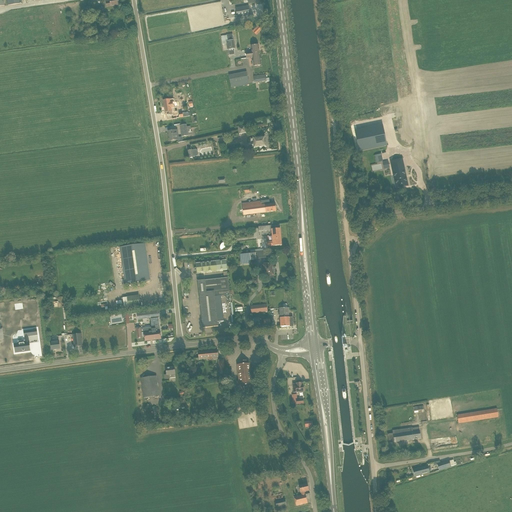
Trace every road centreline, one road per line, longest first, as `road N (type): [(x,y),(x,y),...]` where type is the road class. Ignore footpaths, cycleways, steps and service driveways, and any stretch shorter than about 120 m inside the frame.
road 1 (unclassified): [(180,345),(163,175),(133,0)]
road 2 (unclassified): [(360,339),(351,261),(366,230),(398,212),(511,198)]
road 3 (track): [(351,261),(320,0)]
road 4 (primary): [(301,204),(279,0)]
road 5 (unclassified): [(0,370),(180,345)]
road 6 (unclassified): [(315,511),(309,474),(272,401),(283,351)]
road 7 (unclassified): [(373,467),(511,443)]
road 8 (unclassified): [(373,467),(360,339)]
